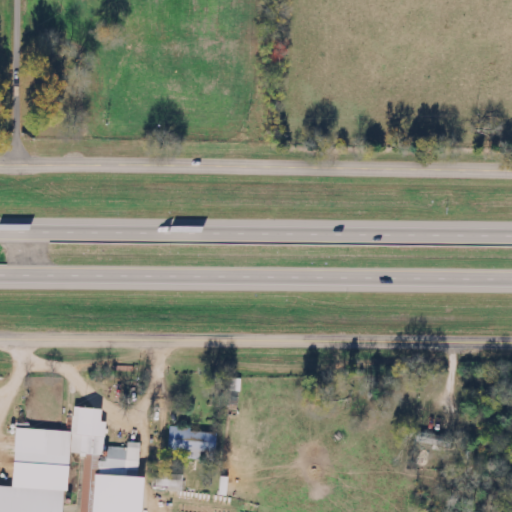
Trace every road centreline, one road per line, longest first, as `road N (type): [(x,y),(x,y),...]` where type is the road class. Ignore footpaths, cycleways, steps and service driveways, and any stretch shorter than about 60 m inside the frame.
road 1 (tertiary): [(511,170),(0,164)]
road 2 (motorway): [(0,273),(511,279)]
road 3 (motorway): [(511,231),(0,225)]
road 4 (tertiary): [(511,343),(0,339)]
